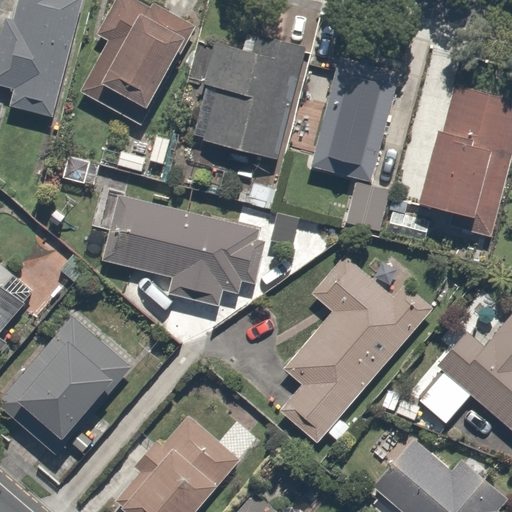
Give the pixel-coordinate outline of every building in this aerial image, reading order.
[(47,115),(81,0),(16,0),(12,17),(3,14),(0,23),(0,86),(12,91),(8,104),(47,115)] [(129,125),(195,29),(151,0),(116,0),(94,32),(108,42),(76,88),(129,125)] [(274,161),(303,55),(245,40),(242,51),(208,42),(198,80),(210,84),(195,140),(274,161)] [(400,82),(336,62),(305,163),(369,183),(400,82)] [(418,203),(449,212),(445,225),(488,236),(499,195),(511,148),(511,99),(451,83),(418,203)] [(171,138),(155,133),(147,160),(163,165),(171,138)] [(144,152),(119,148),(116,168),(140,172),(144,152)] [(283,191),(248,182),(242,205),(277,214),(283,191)] [(389,190),(351,183),(344,224),(381,231),(389,190)] [(271,233),(115,197),(99,265),(169,281),(165,299),(216,311),(222,285),(257,293),(271,233)] [(10,274),(0,266),(0,343),(21,317),(27,322),(65,275),(31,248),(10,274)] [(352,427),(338,415),(438,304),(407,277),(390,296),(345,256),(312,293),(329,308),(279,364),(301,383),(272,416),(308,448),(324,430),(338,443),(352,427)] [(511,313),(488,342),(469,327),(435,367),(443,374),(422,399),(450,422),(471,397),(511,431),(511,313)] [(131,370),(74,317),(0,396),(0,406),(52,455),(131,370)] [(188,511),(233,459),(183,417),(111,502),(122,511),(188,511)] [(505,511),(511,505),(511,498),(464,456),(451,471),(412,436),(368,487),(396,511),(505,511)] [(271,511),(254,495),(237,511),(271,511)]
